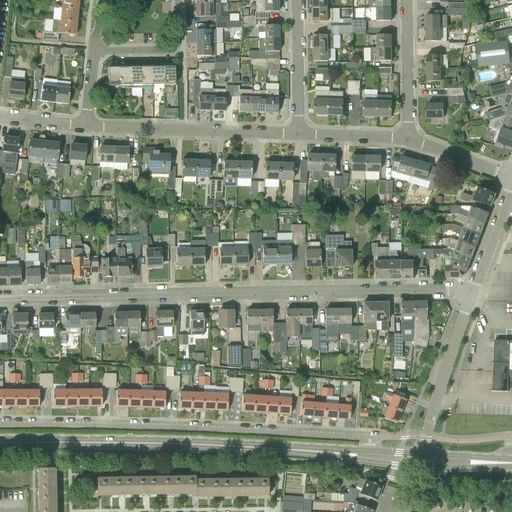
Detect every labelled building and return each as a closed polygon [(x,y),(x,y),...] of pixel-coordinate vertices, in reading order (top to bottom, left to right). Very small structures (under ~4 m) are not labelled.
[(78,10),(79,0),(61,0),(61,9),(78,10)] [(278,0),(254,0),(255,13),(278,12),(278,0)] [(313,0),(313,10),(327,10),(327,0),(313,0)] [(376,9),(390,9),(390,0),(368,0),(369,9),(376,9)] [(242,22),(242,21),(229,21),(229,15),(220,15),(220,4),(195,5),(195,18),(215,18),(215,23),(242,22)] [(77,23),(78,10),(61,9),(59,21),(77,23)] [(313,23),(328,23),(333,23),(333,9),(327,10),(313,10),(313,23)] [(390,9),(376,9),(376,22),(391,22),(390,9)] [(426,29),(440,29),(446,29),(446,16),(426,16),(426,29)] [(23,26),(26,21),(20,17),(17,22),(23,26)] [(77,23),(59,21),(52,21),(51,33),(42,32),(41,34),(37,33),(36,39),(41,40),(41,41),(57,42),(58,34),(75,36),(77,23)] [(352,29),(366,29),(366,21),(352,21),(352,24),(352,29)] [(129,42),(149,42),(150,35),(155,35),(155,27),(129,26),(129,42)] [(264,40),(279,40),(279,26),(264,26),(264,27),(257,27),(257,33),(264,33),(264,40)] [(440,29),(426,29),(426,42),(440,42),(440,29)] [(195,45),(216,44),(216,31),(195,31),(195,45)] [(376,48),(391,48),(391,35),(376,36),(376,48)] [(333,49),(333,36),(328,36),(313,36),(314,50),(328,50),(328,49),(333,49)] [(477,68),(505,64),(511,63),(511,51),(509,52),(507,37),(502,38),(495,40),(487,41),(475,44),(477,68)] [(264,40),(264,53),(279,53),(279,40),(264,40)] [(216,44),(195,45),(195,57),(216,57),(216,44)] [(74,50),(62,48),(62,49),(60,49),(59,55),(73,56),(74,50)] [(391,48),(376,48),(370,48),(371,62),(391,62),(391,48)] [(328,50),(314,50),(314,62),(328,62),(328,50)] [(214,58),(214,64),(228,64),(228,58),(233,58),(238,58),(238,54),(219,55),(219,58),(214,58)] [(426,70),(441,69),(441,56),(426,56),(426,70)] [(22,100),(24,79),(10,77),(13,58),(6,58),(4,78),(10,78),(8,98),(22,100)] [(130,86),(141,86),(141,68),(130,69),(130,86)] [(141,86),(152,86),(152,68),(141,68),(141,86)] [(152,86),(163,86),(163,68),(152,68),(152,86)] [(163,68),(163,86),(174,86),(174,68),(163,68)] [(39,82),(41,70),(34,69),(33,81),(39,82)] [(108,87),(119,87),(119,69),(107,69),(108,87)] [(119,87),(130,86),(130,69),(119,69),(119,87)] [(330,82),(330,69),(316,69),(316,75),(323,75),(323,81),(330,82)] [(441,69),(426,70),(426,83),(441,82),(441,69)] [(456,70),(448,70),(448,79),(456,79),(456,70)] [(212,94),(212,90),(212,84),(199,83),(199,81),(192,80),(191,104),(198,105),(198,111),(212,112),(212,94)] [(511,85),(506,87),(505,84),(489,87),(491,98),(497,97),(506,95),(511,93),(511,85)] [(54,104),(56,87),(42,86),(40,102),(54,104)] [(56,87),(54,104),(68,106),(70,89),(56,87)] [(462,88),(448,89),(448,97),(465,97),(462,88)] [(224,112),(225,97),(225,90),(212,90),(212,94),(212,112),(224,112)] [(251,114),(252,98),(252,91),(239,90),(239,98),(238,113),(251,114)] [(264,99),(265,91),(252,91),(252,98),(251,114),(264,114),(264,99)] [(264,99),(264,114),(277,114),(278,91),(265,91),(264,99)] [(328,116),(329,92),(315,92),(314,116),(328,116)] [(329,92),(328,116),(342,117),(343,93),(329,92)] [(377,117),(378,96),(364,96),(363,117),(377,117)] [(378,96),(377,117),(391,118),(392,97),(378,96)] [(505,116),(511,118),(511,105),(510,104),(508,108),(503,110),(503,107),(489,112),(485,113),(488,120),(488,122),(491,121),(505,116)] [(427,119),(443,119),(443,105),(427,105),(427,119)] [(511,118),(505,116),(491,121),(489,127),(500,131),(495,146),(503,150),(504,148),(511,151),(511,149),(511,131),(511,132),(511,131),(511,118)] [(3,138),(2,154),(8,155),(8,158),(16,159),(17,154),(18,140),(3,138)] [(43,159),(45,143),(30,141),(28,157),(43,159)] [(45,143),(43,159),(42,164),(49,165),(49,168),(56,169),(57,164),(57,161),(59,144),(45,143)] [(63,165),(62,179),(68,179),(69,166),(84,167),(84,162),(85,146),(71,145),(69,165),(63,165)] [(114,164),(114,148),(100,148),(99,164),(114,164)] [(114,148),(114,164),(127,165),(128,149),(114,148)] [(142,172),(148,173),(168,173),(169,156),(158,155),(158,150),(143,149),(142,165),(142,172)] [(306,172),(312,173),(313,181),(320,181),(320,179),(320,173),(320,156),(307,155),(306,172)] [(320,156),(320,173),(320,179),(327,179),(327,173),(334,173),(334,156),(320,156)] [(364,182),(364,174),(364,157),(351,157),(350,181),(364,182)] [(364,157),(364,174),(378,174),(379,158),(364,157)] [(409,178),(414,162),(400,158),(399,164),(394,162),(390,172),(395,173),(395,174),(409,178)] [(195,178),(195,161),(182,161),(181,178),(195,178)] [(195,161),(195,178),(209,179),(209,162),(195,161)] [(236,180),(237,163),(224,162),(223,179),(236,180)] [(426,192),(431,192),(432,189),(435,182),(437,177),(426,174),(428,166),(414,162),(409,178),(424,183),(424,181),(429,183),(427,190),(426,192)] [(237,163),(236,180),(250,180),(251,163),(237,163)] [(278,181),(278,164),(265,164),(264,181),(264,187),(277,188),(278,181)] [(278,164),(278,181),(292,182),(293,165),(278,164)] [(341,190),(341,177),(333,177),(333,190),(341,190)] [(298,197),(297,208),(305,208),(305,197),(305,184),(298,184),(298,197)] [(487,213),(495,194),(478,188),(475,195),(473,194),(472,197),(462,193),(460,200),(467,203),(468,200),(477,203),(475,208),(487,213)] [(56,201),(46,201),(46,213),(56,213),(56,201)] [(70,201),(59,201),(59,213),(70,213),(70,201)] [(487,213),(475,208),(471,207),(469,213),(460,209),(458,214),(483,224),(487,213)] [(401,208),(400,208),(395,208),(389,208),(389,222),(395,222),(395,216),(401,216),(401,208)] [(358,218),(367,218),(367,209),(358,209),(358,218)] [(479,235),(483,224),(458,214),(456,220),(465,224),(463,228),(479,235)] [(479,235),(463,228),(453,224),(442,225),(443,231),(451,231),(453,232),(456,233),(461,234),(458,242),(474,248),(479,235)] [(291,246),(298,246),(297,226),(291,226),(291,241),(276,241),(276,248),(276,265),(290,265),(290,249),(291,249),(291,246)] [(246,254),(255,254),(254,234),(248,234),(248,246),(246,246),(246,249),(233,249),(233,266),(247,265),(246,254)] [(276,265),(276,248),(262,248),(262,247),(260,247),(260,242),(261,242),(261,234),(254,234),(255,254),(262,254),(263,265),(276,265)] [(211,247),(211,235),(210,235),(205,235),(205,241),(190,241),(190,249),(189,250),(190,267),(204,266),(203,249),(205,249),(205,247),(211,247)] [(97,273),(97,259),(97,257),(90,257),(89,249),(86,245),(80,245),(80,236),(72,236),(72,259),(72,267),(72,278),(75,278),(75,279),(79,279),(80,278),(88,278),(88,272),(97,273)] [(335,242),(335,236),(325,236),(326,268),(342,268),(343,270),(349,270),(350,268),(351,268),(350,242),(335,242)] [(110,278),(117,278),(115,237),(107,237),(108,259),(102,260),(102,259),(97,259),(97,273),(102,273),(102,278),(104,278),(105,280),(109,280),(110,278)] [(115,237),(117,278),(131,278),(131,271),(129,271),(129,269),(131,269),(131,268),(129,268),(129,260),(139,260),(139,243),(131,243),(131,259),(124,259),(124,244),(126,244),(126,237),(115,237)] [(474,248),(458,242),(451,239),(442,240),(442,245),(448,245),(446,249),(447,249),(470,259),(474,248)] [(58,250),(59,285),(71,285),(70,267),(72,267),(72,259),(66,259),(65,259),(64,240),(58,240),(58,250)] [(218,247),(219,247),(219,266),(233,266),(233,249),(233,243),(219,243),(217,244),(218,247)] [(305,268),(319,268),(319,251),(319,243),(308,243),(308,251),(305,251),(305,268)] [(389,279),(389,251),(389,249),(377,249),(377,244),(371,244),(371,256),(376,256),(376,280),(389,279)] [(415,259),(415,250),(415,248),(408,249),(408,262),(402,262),(401,261),(401,279),(414,279),(414,268),(423,268),(423,259),(423,258),(415,259)] [(160,249),(153,249),(146,249),(146,267),(160,267),(160,249)] [(428,260),(434,260),(434,255),(442,255),(440,258),(445,259),(445,260),(458,265),(457,266),(466,270),(470,259),(447,249),(446,249),(446,250),(415,250),(415,259),(423,258),(423,259),(428,259),(428,260)] [(47,285),(59,285),(58,250),(53,250),(53,260),(50,260),(48,262),(47,265),(47,267),(47,285)] [(176,267),(190,267),(189,250),(176,250),(176,267)] [(401,279),(401,261),(397,261),(397,259),(398,257),(397,255),(397,252),(389,251),(389,279),(401,279)] [(463,278),(466,270),(457,266),(458,265),(445,260),(444,260),(445,260),(445,279),(463,278)] [(25,262),(25,266),(25,286),(39,285),(39,270),(33,270),(33,262),(25,262)] [(6,268),(7,286),(20,286),(20,268),(6,268)] [(400,324),(413,324),(413,303),(400,303),(400,324)] [(413,303),(413,324),(413,334),(412,345),(425,348),(428,340),(428,321),(426,321),(426,303),(413,303)] [(375,331),(375,323),(375,304),(363,304),(363,323),(363,327),(357,327),(357,341),(365,341),(365,331),(375,331)] [(375,304),(375,323),(380,323),(380,331),(387,331),(387,304),(375,304)] [(325,311),(325,325),(325,330),(326,330),(326,335),(337,335),(337,333),(337,325),(337,310),(325,311)] [(357,341),(357,327),(350,327),(350,310),(337,310),(337,325),(337,333),(350,332),(350,342),(357,341)] [(246,332),(260,332),(259,311),(246,312),(247,325),(245,325),(246,332)] [(273,332),(274,343),(280,343),(279,324),(272,324),(272,311),(259,311),(260,332),(273,332)] [(298,334),(299,311),(285,311),(286,324),(279,324),(280,343),(279,354),(284,354),(284,343),(286,343),(286,338),(298,338),(298,334)] [(299,311),(298,334),(311,334),(311,329),(311,311),(299,311)] [(190,330),(203,330),(203,312),(189,312),(190,330)] [(218,330),(233,330),(233,312),(218,312),(218,330)] [(127,328),(127,313),(114,314),(114,328),(107,328),(107,331),(100,331),(100,344),(114,344),(119,343),(119,336),(128,336),(127,328)] [(127,313),(127,328),(139,328),(139,313),(127,313)] [(146,333),(146,347),(150,347),(150,343),(156,343),(156,338),(163,338),(163,328),(172,328),(172,313),(155,313),(155,329),(155,332),(149,332),(149,333),(146,333)] [(38,330),(53,329),(52,314),(38,315),(38,330)] [(65,329),(65,332),(65,335),(80,335),(80,329),(80,314),(65,314),(65,329)] [(100,344),(100,331),(94,332),(94,328),(95,328),(95,314),(80,314),(80,329),(88,329),(88,336),(94,336),(94,355),(100,355),(100,344)] [(25,337),(27,331),(27,330),(26,330),(26,316),(27,316),(26,315),(11,315),(11,316),(12,330),(11,330),(11,332),(12,332),(12,335),(18,337),(19,334),(25,337)] [(393,347),(392,355),(392,358),(402,358),(402,334),(393,334),(393,335),(393,347)] [(511,341),(495,341),(493,392),(508,393),(508,389),(511,388),(511,341)] [(240,350),(240,347),(227,347),(227,368),(241,368),(240,350)] [(55,348),(49,351),(52,358),(59,354),(55,348)] [(250,368),(250,352),(250,350),(241,350),(240,350),(241,368),(250,368)] [(211,351),(210,360),(219,361),(219,351),(211,351)] [(298,398),(299,383),(291,383),(290,397),(298,398)] [(140,408),(140,387),(140,392),(128,391),(128,407),(140,408)] [(152,392),(152,388),(140,387),(140,408),(152,408),(152,392)] [(65,407),(77,407),(77,390),(65,391),(65,407)] [(77,407),(89,406),(88,390),(77,390),(77,407)] [(88,390),(89,406),(101,406),(101,390),(88,390)] [(14,407),(14,391),(2,391),(2,407),(14,407)] [(26,407),(26,391),(14,391),(14,407),(26,407)] [(26,391),(26,407),(38,407),(38,391),(26,391)] [(52,407),(65,407),(65,391),(52,391),(52,407)] [(128,407),(128,391),(116,391),(115,407),(128,407)] [(164,409),(165,393),(152,392),(152,408),(164,409)] [(191,410),(191,394),(179,393),(178,409),(191,410)] [(202,410),(203,394),(191,394),(191,410),(202,410)] [(214,411),(215,394),(203,394),(202,410),(214,411)] [(215,394),(214,411),(227,411),(227,395),(215,394)] [(388,405),(401,409),(405,401),(386,394),(384,399),(390,401),(388,405)] [(312,417),(313,403),(314,396),(301,395),(299,416),(312,417)] [(253,413),(254,396),(242,396),(241,412),(253,413)] [(265,413),(266,397),(254,396),(253,413),(265,413)] [(277,414),(278,398),(266,397),(265,413),(277,414)] [(278,398),(277,414),(289,415),(290,399),(278,398)] [(337,405),(336,419),(349,420),(351,399),(338,398),(337,405)] [(324,418),(325,404),(313,403),(312,417),(324,418)] [(336,419),(337,405),(325,404),(324,418),(336,419)] [(396,424),(401,409),(388,405),(383,419),(396,424)] [(37,511),(55,511),(55,469),(37,469),(37,511)] [(195,480),(195,477),(97,479),(97,496),(194,494),(194,497),(268,496),(267,479),(195,480)] [(343,502),(350,503),(351,503),(354,503),(355,501),(357,494),(358,494),(358,495),(360,496),(360,495),(376,501),(382,487),(359,478),(354,489),(349,487),(346,495),(343,493),(343,502)] [(301,511),(302,503),(281,501),(280,511),(301,511)] [(354,503),(351,503),(350,503),(346,511),(371,511),(372,511),(369,509),(370,506),(355,501),(354,503)]
